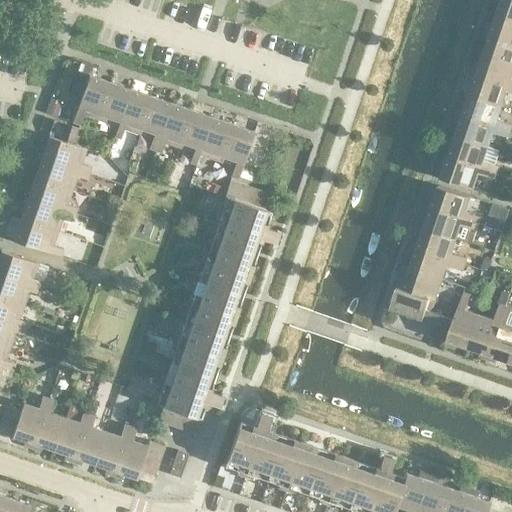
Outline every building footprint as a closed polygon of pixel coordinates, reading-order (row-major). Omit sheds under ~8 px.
[(511,0),(501,0),(498,12),(511,16),(511,0)] [(511,16),(498,12),(494,24),(488,22),(485,30),(511,39),(511,16)] [(511,39),(485,30),(482,38),(488,41),(484,52),(511,61),(511,39)] [(511,74),(511,61),(484,52),(480,64),(474,62),(471,71),(511,84),(511,77),(511,78),(511,74)] [(77,72),(88,75),(72,123),(79,125),(83,115),(96,120),(109,83),(93,77),(96,68),(80,62),(77,72)] [(511,84),(471,71),(468,79),(474,82),(470,94),(502,104),(507,90),(511,91),(511,84)] [(130,90),(109,83),(96,120),(117,127),(130,90)] [(150,97),(130,90),(117,127),(114,137),(120,139),(123,129),(138,134),(150,97)] [(502,104),(470,94),(466,106),(459,104),(457,112),(510,130),(511,124),(497,119),(502,104)] [(171,104),(150,97),(138,134),(152,139),(148,149),(155,151),(171,104)] [(49,99),(44,114),(56,118),(61,103),(49,99)] [(191,111),(171,104),(155,151),(161,153),(164,143),(179,148),(191,111)] [(212,118),(191,111),(179,148),(193,153),(189,163),(196,165),(199,155),(212,118)] [(510,130),(457,112),(454,121),(460,123),(456,135),(487,146),(492,131),(508,137),(510,130)] [(232,125),(212,118),(199,155),(220,162),(232,125)] [(253,132),(232,125),(220,162),(234,166),(230,176),(237,179),(253,132)] [(70,126),(65,141),(73,144),(78,129),(70,126)] [(48,135),(41,157),(89,173),(91,167),(81,164),(86,148),(73,144),(65,141),(48,135)] [(487,146),(456,135),(452,147),(446,144),(443,153),(496,172),(498,166),(483,160),(487,146)] [(496,172),(443,153),(440,162),(446,164),(441,177),(473,188),(478,173),(494,178),(496,172)] [(89,173),(41,157),(34,178),(72,190),(77,176),(87,179),(89,173)] [(72,190),(34,178),(27,198),(74,214),(76,208),(67,205),(72,190)] [(224,197),(233,200),(270,213),(276,196),(229,180),(224,197)] [(476,198),(438,185),(434,198),(428,196),(425,204),(478,223),(481,216),(465,211),(470,197),(475,198),(476,198)] [(74,214),(27,198),(20,219),(58,231),(62,217),(72,220),(74,214)] [(270,213),(233,200),(229,213),(218,209),(213,224),(224,227),(215,254),(204,250),(199,265),(210,268),(200,295),(190,292),(187,299),(185,306),(196,310),(187,336),(176,332),(171,347),(181,350),(172,377),(162,373),(157,388),(168,392),(163,405),(200,418),(206,403),(221,408),(225,397),(210,391),(221,356),(235,315),(261,239),(277,244),(281,233),(265,228),(266,224),(270,213)] [(478,223),(425,204),(422,213),(428,215),(424,227),(456,238),(461,224),(476,229),(478,223)] [(501,230),(505,217),(496,214),(492,227),(501,230)] [(58,231),(20,219),(13,240),(60,256),(63,249),(53,246),(58,231)] [(456,238),(424,227),(420,239),(414,237),(411,245),(464,263),(467,257),(451,252),(456,238)] [(464,263),(411,245),(408,254),(414,256),(410,268),(442,279),(447,264),(462,270),(464,263)] [(38,263),(0,251),(0,274),(40,288),(42,282),(32,278),(38,263)] [(442,279),(410,268),(406,280),(400,278),(397,287),(435,300),(442,279)] [(40,288),(0,274),(0,297),(23,305),(28,291),(38,294),(40,288)] [(435,300),(397,287),(390,308),(437,324),(440,314),(431,311),(435,300)] [(505,306),(509,294),(502,291),(498,304),(499,304),(505,306)] [(454,319),(440,314),(437,324),(450,329),(445,345),(455,348),(457,342),(468,346),(480,314),(466,309),(471,295),(463,292),(454,319)] [(23,305),(0,297),(0,320),(26,329),(28,323),(18,319),(23,305)] [(494,319),(480,314),(468,346),(480,350),(478,356),(487,359),(505,306),(499,304),(494,319)] [(511,309),(511,308),(505,306),(487,359),(495,362),(497,356),(509,360),(511,352),(511,312),(511,309)] [(26,329),(0,320),(0,342),(9,346),(14,332),(24,335),(26,329)] [(9,346),(0,342),(0,365),(2,367),(12,370),(14,364),(4,360),(9,346)] [(22,445),(31,448),(48,399),(42,397),(38,409),(22,403),(20,411),(17,419),(11,436),(24,440),(22,445)] [(54,401),(48,399),(31,448),(39,451),(41,446),(53,450),(64,418),(50,413),(54,401)] [(200,418),(163,405),(158,421),(195,434),(200,418)] [(2,413),(17,419),(20,411),(5,406),(2,413)] [(255,426),(239,421),(224,464),(225,465),(227,459),(240,463),(237,474),(243,477),(251,479),(255,468),(268,473),(282,477),(278,488),(292,493),(296,482),(309,487),(322,491),(319,502),(333,507),(337,496),(363,505),(360,511),(376,511),(378,510),(383,511),(392,511),(395,505),(394,505),(403,477),(389,472),(394,456),(383,452),(378,468),(266,430),(272,414),(261,410),(255,426)] [(79,423),(64,418),(53,450),(65,454),(63,460),(72,462),(89,413),(83,411),(79,423)] [(95,415),(89,413),(72,462),(80,465),(82,460),(94,464),(105,432),(91,427),(95,415)] [(120,437),(105,432),(94,464),(106,468),(104,473),(113,476),(130,427),(124,424),(120,437)] [(136,429),(130,427),(113,476),(121,479),(123,474),(135,478),(146,446),(132,441),(136,429)] [(148,440),(146,446),(135,478),(151,483),(164,446),(148,440)] [(177,450),(173,462),(184,466),(188,454),(177,450)] [(184,466),(173,462),(169,474),(180,478),(184,466)] [(405,472),(403,477),(394,505),(395,505),(409,510),(408,511),(415,511),(428,474),(419,471),(417,476),(405,472)] [(437,477),(428,474),(415,511),(437,511),(446,486),(435,483),(437,477)] [(458,490),(446,486),(437,511),(460,511),(469,488),(460,485),(458,490)] [(478,491),(469,488),(460,511),(484,511),(488,501),(476,497),(478,491)] [(0,511),(3,511),(9,498),(0,494),(0,511)] [(27,511),(30,505),(9,498),(3,511),(27,511)]
